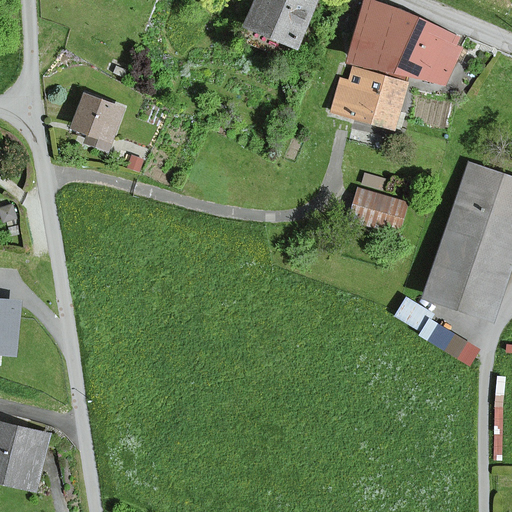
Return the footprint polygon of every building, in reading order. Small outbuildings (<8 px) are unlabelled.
[(255,0),(244,27),(297,48),(317,0),(255,0)] [(420,19),(366,0),(365,0),(350,61),(445,83),(461,49),(453,47),(457,36),(420,19)] [(393,128),(406,83),(354,68),(350,82),(342,80),(333,110),(393,128)] [(125,108),(86,93),(72,128),(89,134),(86,142),(109,150),(125,108)] [(511,265),(511,178),(471,165),(426,297),(494,319),(511,265)] [(407,204),(359,190),(350,219),(398,232),(407,204)] [(0,351),(15,353),(19,303),(0,301),(0,351)] [(49,436),(0,423),(0,479),(36,488),(49,436)]
